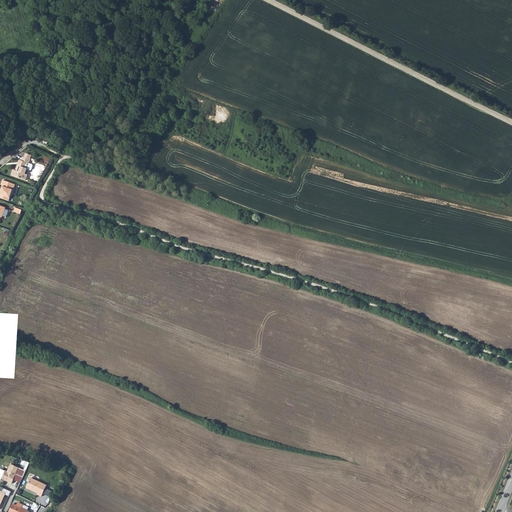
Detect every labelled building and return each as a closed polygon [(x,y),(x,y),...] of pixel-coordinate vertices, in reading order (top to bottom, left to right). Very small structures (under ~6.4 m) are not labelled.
[(30,170),(31,170),(32,166),(32,165),(29,164),(30,160),(23,157),(21,161),(19,166),(17,165),(16,171),(13,170),(11,175),(26,180),(28,175),(25,174),(27,169),(30,170)] [(0,191),(0,197),(9,201),(13,189),(13,190),(15,185),(3,180),(1,185),(2,185),(1,189),(2,189),(1,192),(0,191)] [(23,477),(26,471),(11,464),(7,472),(5,471),(2,478),(8,481),(8,482),(12,484),(16,474),(23,477)] [(31,478),(26,488),(30,490),(31,489),(38,493),(37,495),(41,497),(47,485),(31,478)] [(8,496),(11,492),(3,488),(2,492),(0,490),(0,505),(5,495),(8,496)] [(28,511),(29,511),(27,510),(28,508),(18,503),(17,506),(13,504),(9,511),(28,511)]
